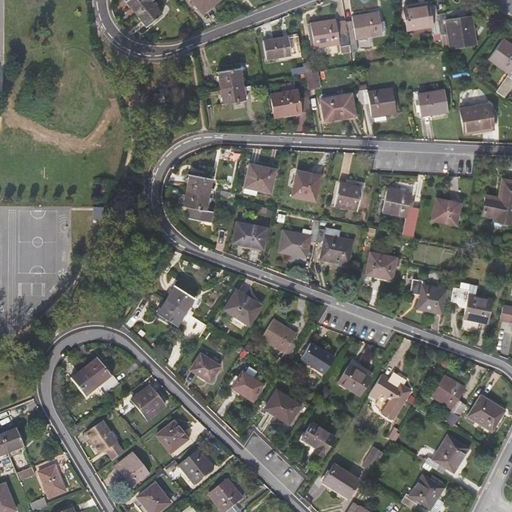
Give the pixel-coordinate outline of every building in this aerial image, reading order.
[(152,0),(124,0),(136,14),(152,0)] [(162,14),(152,0),(136,14),(146,27),(162,14)] [(218,0),(191,0),(193,1),(198,9),(202,13),(218,0)] [(198,9),(193,1),(190,4),(196,11),(198,9)] [(428,6),(428,4),(403,8),(407,30),(432,26),(434,41),(443,39),(438,14),(437,4),(428,6)] [(380,20),(379,13),(352,17),(352,21),(345,22),(346,31),(350,51),(359,49),(357,37),(382,33),(381,29),(380,20)] [(476,45),(471,15),(447,20),(445,13),(438,14),(443,39),(444,48),(451,47),(451,49),(476,45)] [(337,33),(336,22),(335,20),(310,24),(314,47),(336,44),(338,44),(340,53),(350,52),(350,51),(346,31),(337,33)] [(345,20),(336,22),(337,33),(346,31),(345,22),(345,20)] [(511,26),(507,23),(502,29),(511,35),(511,26)] [(285,42),(284,38),(262,41),(265,59),(291,55),(289,42),(285,42)] [(511,46),(503,39),(490,56),(511,71),(496,92),(504,97),(511,86),(511,46)] [(244,84),(242,68),(217,72),(220,88),(244,84)] [(321,88),(318,72),(305,74),(308,90),(321,88)] [(282,93),(297,90),(295,82),(281,85),(282,93)] [(244,84),(220,88),(223,104),(246,100),(245,91),(252,89),(251,83),(244,84)] [(396,112),(392,89),(367,93),(365,85),(356,86),(359,105),(368,103),(371,116),(373,116),(387,113),(396,112)] [(300,112),(297,90),(282,93),(270,95),(274,117),(300,112)] [(447,111),(444,90),(419,94),(418,91),(413,92),(415,105),(418,105),(420,116),(447,111)] [(324,121),(355,115),(351,94),(321,100),(324,121)] [(489,104),(459,109),(463,134),(493,129),(489,104)] [(388,120),(387,113),(373,116),(374,122),(388,120)] [(275,169),(269,168),(249,164),(245,186),(257,189),(270,191),(274,175),(275,169)] [(213,179),(188,174),(185,189),(212,195),(213,188),(211,188),(213,179)] [(314,200),(319,175),(310,174),(309,176),(295,174),(291,196),(314,200)] [(511,181),(502,180),(498,199),(485,196),(481,217),(494,219),(493,223),(511,227),(511,226),(511,181)] [(334,205),(357,210),(362,188),(338,183),(334,205)] [(257,189),(245,186),(243,192),(256,195),(257,189)] [(411,194),(387,188),(382,212),(407,216),(403,234),(413,237),(418,208),(412,207),(409,206),(410,200),(411,194)] [(212,195),(185,189),(183,196),(177,195),(176,203),(181,205),(181,206),(188,207),(190,208),(189,211),(188,218),(210,223),(213,211),(206,210),(208,201),(211,202),(212,195)] [(236,194),(216,190),(215,196),(234,200),(236,194)] [(436,198),(431,220),(455,225),(460,204),(436,198)] [(310,237),(302,235),(283,231),(279,252),(306,257),(309,241),(316,243),(316,242),(318,229),(320,222),(313,221),(311,231),(310,237)] [(236,222),(232,243),(262,249),(267,228),(236,222)] [(324,235),(339,238),(340,230),(325,227),(325,230),(324,235)] [(324,235),(325,230),(318,229),(316,242),(323,243),(320,260),(348,266),(353,241),(339,238),(324,235)] [(370,253),(365,274),(391,279),(396,258),(370,253)] [(452,291),(422,285),(422,281),(413,279),(410,293),(419,295),(416,309),(441,314),(444,298),(451,299),(452,291)] [(476,285),(459,282),(458,289),(469,291),(468,294),(474,295),(476,285)] [(195,298),(174,285),(164,300),(185,313),(187,314),(191,317),(193,314),(187,310),(195,298)] [(493,299),(474,295),(468,294),(469,291),(458,289),(453,288),(451,299),(460,301),(459,307),(465,308),(462,319),(461,328),(479,332),(481,322),(488,324),(493,299)] [(236,290),(224,309),(248,325),(261,306),(236,290)] [(185,313),(164,300),(156,313),(176,326),(182,317),(184,319),(187,314),(185,313)] [(511,307),(502,306),(499,320),(511,322),(511,307)] [(191,317),(187,314),(184,319),(197,327),(193,333),(199,337),(206,326),(191,317)] [(296,334),(273,320),(261,338),(284,353),(280,359),(279,358),(274,366),(281,371),(296,347),(290,344),(296,334)] [(255,346),(248,342),(244,349),(251,353),(255,346)] [(310,343),(300,359),(324,374),(333,358),(310,343)] [(248,353),(243,350),(237,359),(241,363),(248,353)] [(220,366),(200,354),(190,369),(210,382),(220,366)] [(97,359),(84,369),(97,387),(104,395),(117,384),(97,359)] [(360,364),(352,359),(349,364),(357,369),(360,364)] [(357,369),(349,364),(337,382),(359,396),(370,378),(357,369)] [(92,391),(97,387),(84,369),(71,379),(84,397),(92,391)] [(242,371),(231,387),(253,401),(263,385),(242,371)] [(401,377),(393,372),(391,376),(392,376),(399,380),(401,377)] [(389,379),(381,374),(369,394),(376,398),(380,391),(391,398),(382,412),(392,419),(410,390),(403,386),(406,382),(405,380),(401,377),(399,380),(392,376),(391,376),(389,379)] [(465,388),(443,375),(442,378),(433,391),(431,395),(452,408),(444,421),(453,427),(466,405),(458,400),(465,388)] [(433,391),(442,378),(438,376),(430,389),(433,391)] [(104,395),(97,387),(92,391),(99,399),(104,395)] [(153,393),(148,387),(131,401),(147,420),(164,407),(159,400),(153,393)] [(162,399),(155,390),(153,393),(159,400),(162,399)] [(276,390),(264,408),(288,424),(300,405),(276,390)] [(505,410),(480,395),(467,417),(491,432),(505,410)] [(101,421),(85,433),(100,454),(106,449),(114,460),(124,452),(101,421)] [(335,437),(311,422),(301,438),(316,447),(314,451),(322,456),(335,437)] [(170,453),(187,440),(174,423),(156,436),(170,453)] [(23,446),(16,429),(0,435),(8,453),(23,446)] [(396,433),(392,430),(388,438),(391,440),(396,433)] [(400,435),(396,433),(391,440),(395,442),(400,435)] [(469,449),(447,435),(432,459),(428,456),(424,463),(435,470),(439,464),(446,468),(454,473),(469,449)] [(370,472),(382,452),(374,447),(362,466),(370,472)] [(213,469),(198,449),(178,465),(194,484),(213,469)] [(131,454),(116,467),(130,486),(146,473),(131,454)] [(178,465),(174,460),(163,468),(167,474),(178,465)] [(446,468),(439,464),(435,470),(442,474),(446,468)] [(49,498),(65,491),(55,465),(38,473),(49,498)] [(358,480),(333,465),(322,482),(347,498),(358,480)] [(32,467),(16,473),(19,480),(35,474),(32,467)] [(444,487),(429,478),(423,474),(409,495),(406,493),(401,502),(405,504),(415,510),(420,502),(431,508),(444,487)] [(446,484),(431,475),(429,478),(444,487),(446,484)] [(242,498),(226,478),(207,493),(222,511),(235,511),(231,507),(234,504),(242,498)] [(157,511),(169,503),(154,484),(137,498),(142,504),(138,508),(140,511),(157,511)] [(0,511),(10,511),(15,511),(4,485),(0,486),(0,511)] [(44,500),(31,505),(34,511),(47,507),(44,500)] [(345,511),(355,511),(359,506),(352,502),(345,511)]
